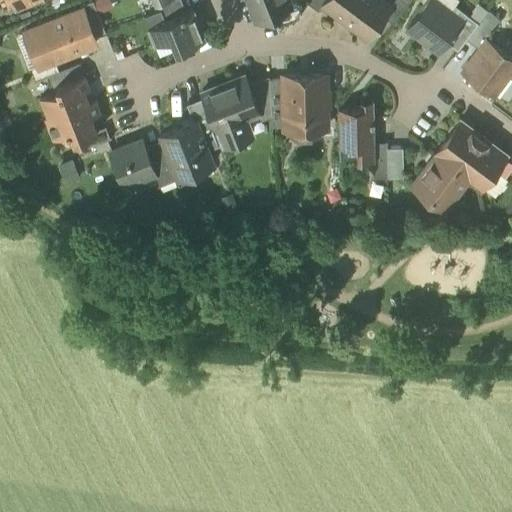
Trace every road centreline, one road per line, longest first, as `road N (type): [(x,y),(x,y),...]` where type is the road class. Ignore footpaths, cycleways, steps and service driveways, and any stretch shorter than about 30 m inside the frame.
road 1 (residential): [(238,45),(297,46),(456,86),(511,132)]
road 2 (residential): [(124,90),(238,45)]
